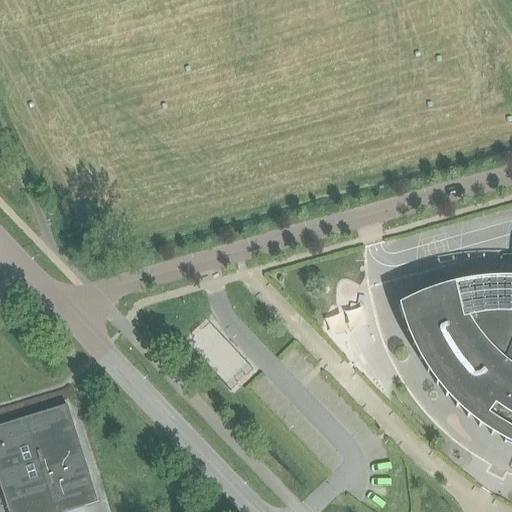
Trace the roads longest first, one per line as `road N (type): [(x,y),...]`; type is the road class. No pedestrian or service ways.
road 1 (residential): [(78,328),(110,292),(135,280),(511,175)]
road 2 (tertiary): [(252,511),(78,328)]
